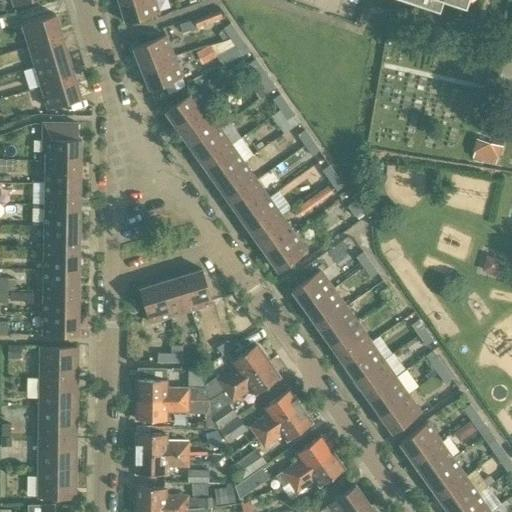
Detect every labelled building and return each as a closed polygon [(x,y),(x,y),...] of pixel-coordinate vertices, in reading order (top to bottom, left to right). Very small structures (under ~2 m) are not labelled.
[(158,13),(154,0),(123,0),(119,1),(125,23),(158,13)] [(408,0),(438,10),(441,1),(465,9),(466,6),(460,4),(461,0),(408,0)] [(28,45),(61,35),(54,14),(22,24),(28,45)] [(229,39),(238,33),(230,23),(222,29),(229,39)] [(238,33),(229,39),(236,49),(245,44),(238,33)] [(61,35),(28,45),(35,66),(67,56),(61,35)] [(141,69),(173,56),(164,35),(133,48),(141,69)] [(67,56),(35,66),(41,87),(74,77),(67,56)] [(181,77),(173,56),(141,69),(149,90),(181,77)] [(254,75),(262,69),(255,59),(247,64),(254,75)] [(262,69),(254,75),(267,93),(275,88),(262,69)] [(0,88),(23,82),(20,71),(0,77),(0,88)] [(80,99),(74,77),(41,87),(47,109),(80,99)] [(178,129),(206,109),(193,91),(165,111),(178,129)] [(279,110),(287,104),(280,94),(272,99),(279,110)] [(287,104),(279,110),(286,120),(294,115),(287,104)] [(218,127),(206,109),(178,129),(190,147),(218,127)] [(45,161),(79,162),(80,139),(77,139),(77,124),(41,123),(41,153),(45,153),(45,161)] [(218,127),(190,147),(203,164),(231,144),(218,127)] [(303,145),(312,140),(304,129),(296,135),(303,145)] [(245,134),(231,144),(203,164),(215,182),(243,162),(258,152),(245,134)] [(473,152),(472,157),(495,164),(496,159),(497,159),(501,145),(476,139),(472,152),(473,152)] [(319,150),(312,140),(303,145),(311,156),(319,150)] [(79,162),(45,161),(45,183),(79,183),(79,162)] [(256,180),(243,162),(215,182),(227,200),(256,180)] [(329,181),(336,176),(329,165),(321,170),(329,181)] [(343,186),(336,176),(329,181),(335,191),(343,186)] [(268,197),(256,180),(227,200),(240,217),(268,197)] [(45,183),(44,204),(79,205),(79,183),(45,183)] [(293,210),(298,217),(332,193),(328,186),(293,210)] [(268,197),(240,217),(252,235),(281,215),(268,197)] [(354,217),(362,211),(354,201),(346,206),(354,217)] [(79,205),(44,204),(44,226),(78,227),(79,205)] [(281,215),(252,235),(265,253),(293,233),(281,215)] [(78,227),(44,226),(44,248),(78,248),(78,227)] [(293,233),(265,253),(278,271),(306,251),(293,233)] [(44,248),(43,269),(77,270),(78,248),(44,248)] [(362,267),(370,261),(363,251),(355,256),(362,267)] [(486,253),(482,269),(498,273),(502,258),(486,253)] [(370,261),(362,267),(369,277),(378,272),(370,261)] [(77,270),(43,269),(43,291),(77,292),(77,270)] [(180,276),(190,309),(212,302),(202,269),(180,276)] [(304,308),(332,288),(319,270),(308,278),(291,290),(304,308)] [(190,309),(180,276),(159,282),(170,315),(190,309)] [(0,277),(0,290),(8,290),(8,278),(0,277)] [(170,315),(159,282),(138,289),(147,317),(148,322),(170,315)] [(387,302),(395,297),(388,286),(380,292),(387,302)] [(332,288),(304,308),(316,326),(344,306),(332,288)] [(43,291),(43,313),(77,313),(77,292),(43,291)] [(34,292),(9,292),(9,299),(26,300),(26,303),(33,303),(34,292)] [(403,307),(395,297),(387,302),(394,313),(403,307)] [(357,324),(344,306),(316,326),(329,344),(357,324)] [(77,313),(43,313),(42,335),(76,336),(77,313)] [(417,335),(425,329),(418,319),(410,325),(417,335)] [(357,324),(329,344),(341,361),(369,342),(357,324)] [(425,329),(417,335),(424,345),(433,339),(425,329)] [(227,340),(216,347),(221,355),(225,352),(232,347),(227,340)] [(382,359),(369,342),(341,361),(354,379),(382,359)] [(231,360),(236,368),(218,381),(214,376),(203,383),(210,400),(224,390),(266,360),(255,344),(231,360)] [(20,358),(20,345),(8,345),(8,358),(20,358)] [(170,353),(169,363),(179,363),(182,363),(182,353),(182,346),(170,345),(170,353)] [(39,377),(76,378),(76,347),(40,346),(39,377)] [(157,353),(157,363),(169,363),(170,353),(157,353)] [(437,373),(445,368),(438,357),(429,363),(437,373)] [(394,377),(382,359),(354,379),(367,397),(394,377)] [(210,400),(208,400),(209,413),(209,417),(228,404),(232,401),(232,400),(250,388),(254,394),(278,377),(266,360),(224,390),(210,400)] [(136,380),(136,400),(189,400),(208,400),(204,387),(201,388),(166,387),(166,380),(165,380),(166,369),(152,368),(152,380),(136,380)] [(445,368),(437,373),(444,383),(452,378),(445,368)] [(39,377),(39,407),(75,408),(76,378),(39,377)] [(394,377),(367,397),(379,414),(407,395),(394,377)] [(263,406),(268,413),(250,426),(257,436),(299,406),(287,390),(263,406)] [(407,395),(379,414),(392,433),(420,413),(407,395)] [(136,400),(136,419),(166,420),(166,412),(188,412),(209,413),(208,400),(189,400),(136,400)] [(469,419),(477,413),(470,403),(462,409),(469,419)] [(228,404),(209,417),(217,430),(237,417),(228,404)] [(310,423),(299,406),(257,436),(264,446),(282,433),(287,439),(310,423)] [(75,408),(39,407),(38,437),(75,438),(75,408)] [(484,424),(477,413),(469,419),(476,429),(484,424)] [(237,417),(217,430),(226,443),(246,430),(237,417)] [(475,429),(468,419),(460,425),(464,430),(471,431),(475,429)] [(411,460),(439,440),(426,422),(398,442),(411,460)] [(10,436),(10,424),(1,423),(1,436),(10,436)] [(221,444),(217,429),(208,433),(205,433),(210,447),(221,444)] [(188,454),(207,454),(207,442),(165,441),(165,434),(135,434),(135,454),(188,454)] [(295,452),(300,459),(275,477),(281,485),(331,452),(319,435),(295,452)] [(10,446),(10,437),(1,437),(0,446),(10,446)] [(75,438),(38,437),(38,468),(74,468),(75,438)] [(494,454),(502,449),(495,439),(486,444),(494,454)] [(452,458),(439,440),(411,460),(424,478),(452,458)] [(255,449),(248,453),(232,464),(230,466),(239,480),(265,462),(255,449)] [(509,459),(502,449),(494,454),(501,465),(509,459)] [(331,452),(281,485),(282,486),(288,483),(294,491),(295,490),(296,492),(314,479),(319,485),(343,469),(331,452)] [(188,454),(135,454),(135,474),(165,474),(165,466),(188,466),(188,454)] [(464,476),(452,458),(424,478),(436,496),(464,476)] [(261,467),(234,486),(239,499),(268,478),(261,467)] [(74,468),(38,468),(37,498),(74,499),(74,468)] [(208,483),(209,470),(187,470),(187,483),(208,483)] [(450,511),(477,493),(464,476),(436,496),(447,511),(450,511)] [(331,511),(354,511),(367,503),(354,485),(339,495),(326,504),(331,511)] [(235,502),(233,487),(218,489),(219,503),(235,502)] [(187,496),(164,496),(165,488),(135,488),(135,508),(187,508),(211,506),(211,497),(187,497),(187,496)] [(488,511),(489,511),(477,493),(450,511),(488,511)] [(305,511),(306,503),(296,510),(295,511),(305,511)] [(373,511),(367,503),(354,511),(373,511)]
